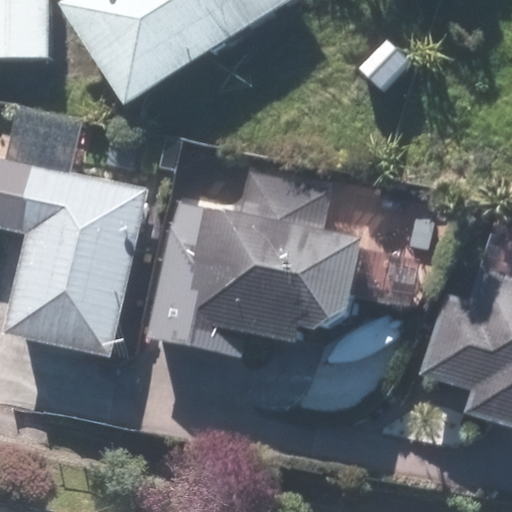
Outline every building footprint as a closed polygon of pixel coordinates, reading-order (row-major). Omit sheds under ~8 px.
[(51,0),(0,0),(0,68),(49,70),(51,0)] [(89,0),(67,15),(135,117),(265,31),(276,47),(346,0),(89,0)] [(153,196),(0,164),(0,238),(30,245),(10,345),(118,367),(153,196)] [(242,221),(182,209),(155,349),(246,367),(250,348),(340,365),(363,250),(322,243),(332,194),(250,178),(242,221)] [(511,237),(488,231),(447,393),(511,409),(511,237)]
